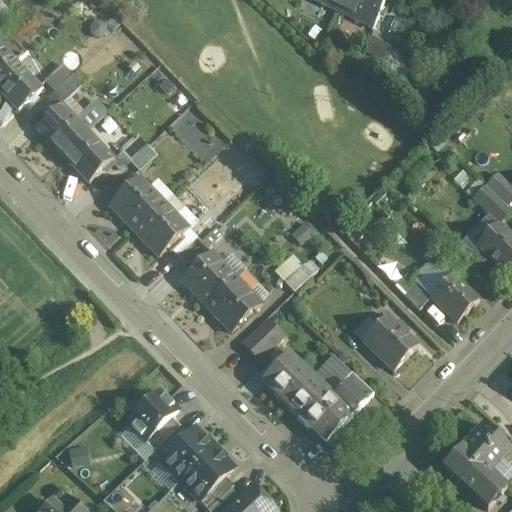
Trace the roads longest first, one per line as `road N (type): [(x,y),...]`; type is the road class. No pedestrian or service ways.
road 1 (residential): [(0,187),(322,511)]
road 2 (residential): [(381,466),(511,325)]
